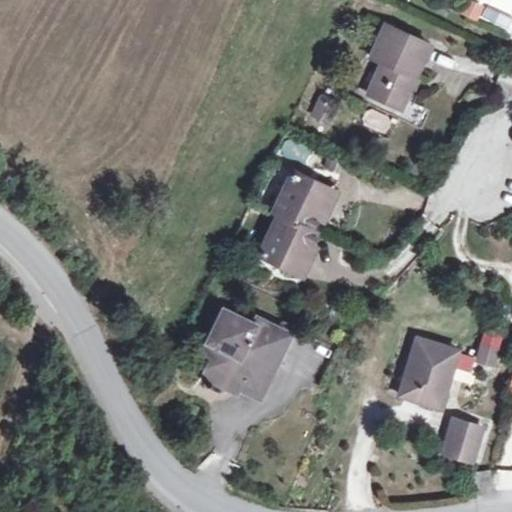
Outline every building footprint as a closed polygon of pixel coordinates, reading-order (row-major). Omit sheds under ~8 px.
[(468,0),(464,0),(458,14),(477,22),(484,7),(468,0)] [(373,57),(385,62),(371,93),(403,108),(432,44),(388,24),(373,57)] [(339,102),(325,95),(316,114),(330,121),(339,102)] [(278,212),(283,215),(264,254),(302,272),(321,232),(315,229),(335,189),(298,171),(278,212)] [(279,344),(285,331),(257,317),(254,323),(224,309),(208,341),(224,348),(212,374),(237,386),(242,374),(266,386),(285,347),(279,344)] [(292,334),(285,331),(279,344),(285,347),(292,334)] [(497,368),(501,334),(482,332),(477,366),(497,368)] [(460,350),(419,337),(403,392),(438,402),(447,375),(452,377),(460,350)] [(261,397),(266,386),(242,374),(237,386),(261,397)] [(485,428),(455,419),(445,451),(475,460),(485,428)] [(491,470),(473,474),(476,492),(494,489),(491,470)]
